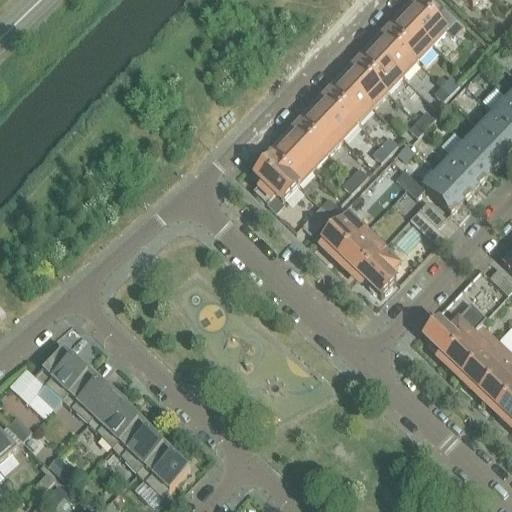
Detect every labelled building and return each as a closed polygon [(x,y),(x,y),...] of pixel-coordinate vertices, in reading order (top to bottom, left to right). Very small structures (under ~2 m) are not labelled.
[(464,33),(444,13),(442,14),(428,0),(420,9),(448,36),(446,38),(453,45),(464,33)] [(465,3),(461,0),(444,0),(456,11),(465,3)] [(481,0),(461,0),(465,3),(472,10),(481,0)] [(448,36),(420,9),(413,16),(410,17),(405,19),(401,22),(433,52),(446,38),(448,36)] [(433,52),(401,22),(398,26),(396,31),(396,34),(389,41),(418,68),(433,52)] [(418,68),(389,41),(383,48),(380,48),(375,50),(371,53),(403,83),(418,68)] [(403,83),(371,53),(368,58),(367,63),(366,65),(360,72),(388,99),(403,83)] [(388,99),(360,72),(353,79),(351,79),(346,81),(341,84),(373,115),(388,99)] [(451,100),(460,91),(451,82),(442,91),(451,100)] [(373,115),(341,84),(338,89),(337,94),(336,97),(330,103),(358,130),(373,115)] [(451,100),(442,91),(434,100),(443,109),(451,100)] [(511,98),(510,100),(503,93),(499,97),(506,104),(511,109),(511,98)] [(358,130),(330,103),(324,110),(321,111),(316,112),(312,116),(344,146),(358,130)] [(511,109),(506,104),(496,115),(489,108),(485,112),(492,119),(511,136),(511,109)] [(344,146),(312,116),(309,120),(307,125),(307,128),(300,135),(329,161),(344,146)] [(426,135),(435,126),(426,118),(417,127),(426,135)] [(511,156),(511,136),(492,119),(482,129),(475,123),(471,127),(478,134),(508,161),(511,156)] [(426,135),(417,127),(409,136),(418,144),(426,135)] [(508,161),(478,134),(468,144),(461,137),(457,141),(464,148),(494,175),(508,161)] [(329,161),(300,135),(294,141),(291,142),(286,144),(282,147),(314,177),(329,161)] [(390,160),(398,151),(389,143),(381,152),(390,160)] [(314,177),(282,147),(279,151),(277,157),(277,159),(271,166),(299,193),(314,177)] [(494,175),(464,148),(454,159),(447,152),(443,156),(450,163),(480,190),(494,175)] [(406,169),(415,158),(407,150),(398,160),(406,169)] [(390,160),(381,152),(372,161),(381,169),(390,160)] [(480,190),(450,163),(440,174),(433,167),(429,171),(436,178),(466,205),(480,190)] [(299,193),(271,166),(254,183),(261,190),(253,198),(256,201),(258,204),(261,207),(264,209),(267,212),(275,203),(283,210),(299,193)] [(360,191),(368,183),(359,174),(351,183),(360,191)] [(406,196),(414,187),(404,177),(396,186),(406,196)] [(466,205),(436,178),(426,188),(419,182),(415,185),(422,192),(422,193),(451,221),(466,205)] [(360,191),(351,183),(342,192),(351,200),(360,191)] [(424,196),(414,187),(406,196),(416,205),(424,196)] [(339,214),(330,205),(321,214),(330,222),(339,214)] [(446,225),(428,207),(418,217),(437,235),(446,225)] [(330,222),(321,214),(320,213),(303,232),(312,241),(330,222)] [(340,265),(366,237),(348,220),(342,227),(338,223),(325,236),(329,240),(322,247),(340,265)] [(358,281),(384,253),(366,237),(340,265),(358,281)] [(388,279),(399,268),(384,253),(358,281),(381,303),(396,287),(388,279)] [(511,260),(503,270),(511,278),(511,260)] [(511,298),(511,287),(498,275),(489,285),(508,303),(511,298)] [(446,366),(481,331),(465,316),(447,335),(435,324),(423,338),(426,341),(424,344),(446,366)] [(464,382),(498,347),(481,331),(446,366),(464,382)] [(481,399),(511,367),(511,360),(498,347),(464,382),(481,399)] [(62,407),(90,377),(64,353),(35,384),(62,407)] [(498,416),(511,401),(511,367),(481,399),(498,416)] [(88,430),(116,400),(90,377),(62,407),(88,430)] [(112,455),(141,425),(127,410),(127,409),(116,400),(88,430),(112,455)] [(511,428),(511,401),(498,416),(511,428)] [(136,480),(165,450),(141,425),(112,455),(136,480)] [(0,471),(18,455),(0,437),(0,471)] [(35,457),(43,447),(34,439),(26,448),(35,457)] [(161,506),(190,476),(165,450),(136,480),(161,506)] [(67,470),(58,480),(67,489),(76,479),(67,470)] [(43,499),(54,487),(47,479),(35,492),(43,499)] [(56,508),(66,498),(58,491),(49,501),(56,508)] [(99,507),(92,500),(86,505),(93,511),(99,507)]
